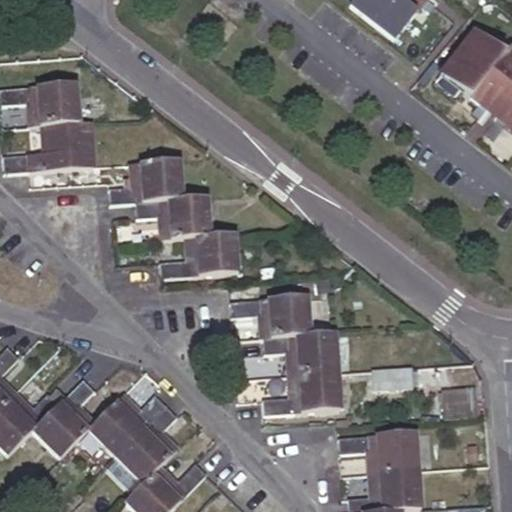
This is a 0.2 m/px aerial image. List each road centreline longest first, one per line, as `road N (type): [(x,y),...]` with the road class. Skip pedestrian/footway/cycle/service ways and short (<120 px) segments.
road 1 (residential): [(66,16),(447,309),(501,339)]
road 2 (residential): [(304,511),(148,355),(105,330)]
road 3 (residential): [(105,330),(68,267),(0,195)]
